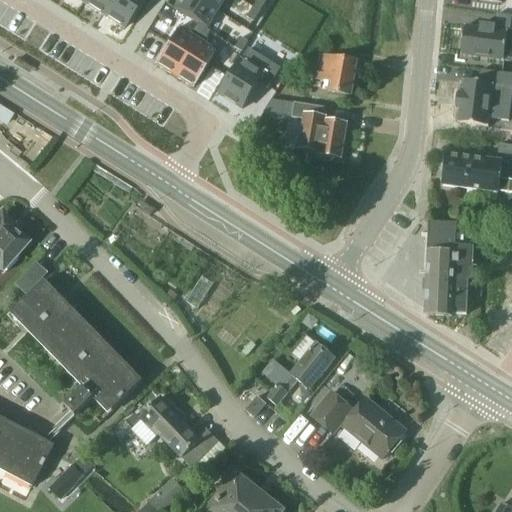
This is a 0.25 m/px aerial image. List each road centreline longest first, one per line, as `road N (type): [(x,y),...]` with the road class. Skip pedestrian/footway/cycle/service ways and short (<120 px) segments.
road 1 (residential): [(348,511),(243,427),(161,328),(11,177)]
road 2 (tertiary): [(331,285),(0,77)]
road 3 (unclassified): [(331,285),(407,166),(427,0)]
road 4 (tertiary): [(483,381),(331,285)]
road 5 (residential): [(402,511),(483,381)]
